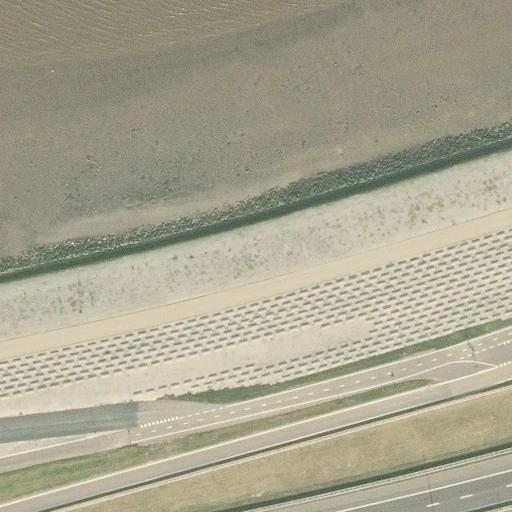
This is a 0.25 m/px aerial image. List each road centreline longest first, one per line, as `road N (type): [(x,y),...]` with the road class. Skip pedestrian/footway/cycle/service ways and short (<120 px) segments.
road 1 (motorway): [(511,371),(16,511)]
road 2 (unclassified): [(181,422),(490,338),(511,354)]
road 3 (unclassified): [(0,464),(181,422)]
road 4 (unclassified): [(181,422),(144,415),(0,432)]
